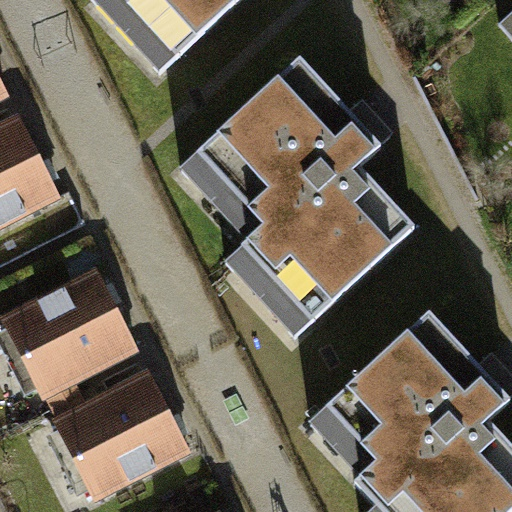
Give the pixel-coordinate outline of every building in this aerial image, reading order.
[(109,0),(105,5),(174,76),(252,0),(109,0)] [(393,156),(305,64),(189,173),(256,243),(230,267),(302,343),(423,230),(372,176),(393,156)] [(0,224),(53,197),(14,122),(0,129),(0,224)] [(140,351),(100,277),(14,323),(55,397),(140,351)] [(511,411),(511,397),(435,317),(314,426),(385,505),(377,511),(511,511),(511,449),(492,431),(511,411)] [(188,455),(150,380),(62,425),(101,500),(188,455)]
